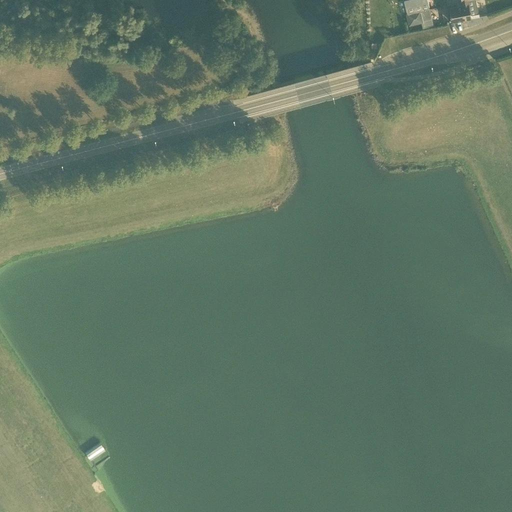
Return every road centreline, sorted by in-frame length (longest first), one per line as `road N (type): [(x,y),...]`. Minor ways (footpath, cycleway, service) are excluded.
road 1 (secondary): [(244,110),(511,32)]
road 2 (secondary): [(244,110),(0,175)]
